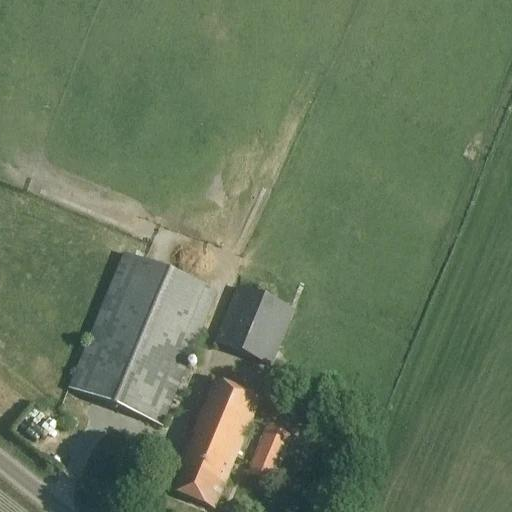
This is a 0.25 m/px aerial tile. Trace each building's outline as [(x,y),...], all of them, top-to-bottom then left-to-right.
[(41,227),(21,292),(44,299),(63,234),(41,227)] [(81,323),(104,248),(80,240),(57,316),(81,323)] [(219,294),(126,257),(72,390),(165,428),(219,294)] [(297,311),(239,289),(217,347),(275,368),(297,311)] [(0,335),(0,356),(12,354),(7,334),(0,335)] [(0,414),(5,418),(23,391),(0,375),(0,414)] [(215,381),(176,474),(168,493),(214,511),(260,400),(215,381)] [(48,447),(66,429),(49,411),(42,418),(26,401),(9,418),(15,423),(20,419),(48,447)] [(293,438),(269,429),(250,477),(275,487),(293,438)]
